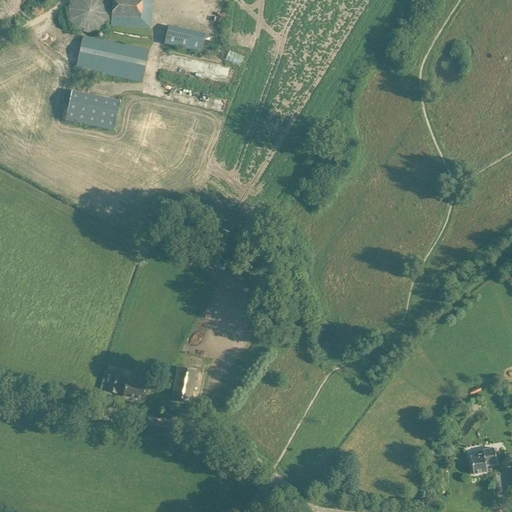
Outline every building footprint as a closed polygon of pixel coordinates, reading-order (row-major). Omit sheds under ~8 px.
[(86,32),(88,32),(90,32),(93,32),(97,31),(100,29),(103,27),(105,25),(107,22),(109,19),(110,16),(110,12),(110,9),(109,5),(107,2),(105,0),(73,0),(72,2),(71,5),(70,9),(70,12),(70,16),(71,19),(72,22),(74,25),(77,27),(80,29),(83,31),(86,32)] [(150,28),(151,0),(112,0),(111,25),(150,28)] [(165,44),(202,52),(206,34),(168,26),(165,44)] [(143,82),(149,51),(93,39),(83,37),(76,68),(143,82)] [(229,50),(225,60),(240,67),(244,56),(229,50)] [(121,101),(71,91),(65,122),(114,132),(121,101)] [(190,403),(196,372),(178,368),(172,400),(190,403)] [(111,382),(109,392),(116,393),(117,391),(124,393),(123,396),(143,400),(145,390),(146,386),(126,382),(126,386),(122,385),(123,376),(120,375),(120,372),(113,371),(111,382)] [(470,457),(473,475),(487,472),(485,466),(496,464),(493,448),(483,450),(483,451),(477,453),(476,454),(476,455),(470,457)]
